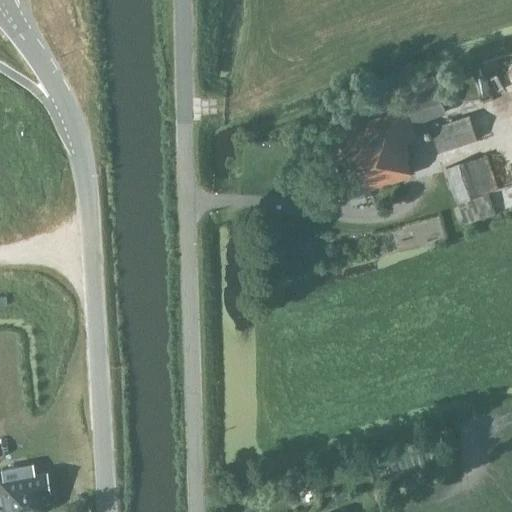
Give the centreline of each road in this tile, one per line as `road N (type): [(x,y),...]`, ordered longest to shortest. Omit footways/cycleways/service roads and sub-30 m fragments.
road 1 (unclassified): [(0,6),(64,107),(84,171),(103,511)]
road 2 (unclassified): [(194,511),(181,0)]
road 3 (track): [(511,481),(474,367)]
